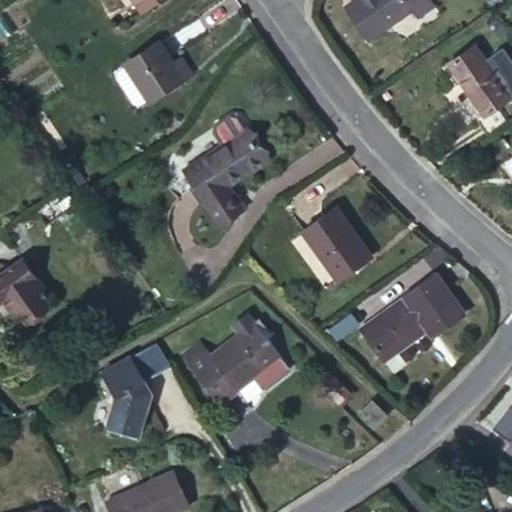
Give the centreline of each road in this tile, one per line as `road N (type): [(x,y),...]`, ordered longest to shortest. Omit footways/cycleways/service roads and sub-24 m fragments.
road 1 (residential): [(511,261),(429,198),(271,0)]
road 2 (residential): [(318,511),(429,433),(511,337)]
